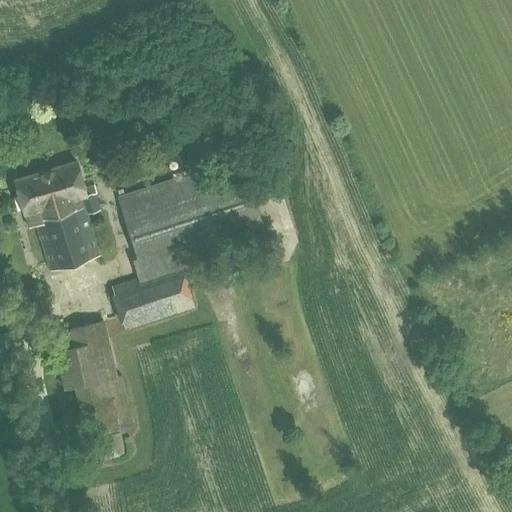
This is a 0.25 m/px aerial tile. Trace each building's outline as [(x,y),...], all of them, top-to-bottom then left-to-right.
[(170,141),(186,175),(261,141),(245,107),(207,124),(203,115),(189,121),(193,131),(170,141)] [(0,135),(7,137),(9,119),(0,118),(0,135)] [(117,356),(122,375),(165,362),(159,343),(151,319),(195,306),(181,265),(267,237),(241,157),(118,197),(144,276),(112,286),(125,325),(119,326),(127,353),(117,356)] [(37,224),(50,269),(99,254),(87,213),(100,209),(95,193),(97,192),(95,185),(85,188),(77,161),(15,179),(29,227),(37,224)] [(74,388),(86,437),(136,427),(124,376),(119,377),(106,320),(67,329),(71,347),(55,351),(65,391),(74,388)] [(99,459),(125,454),(120,433),(94,439),(99,459)]
